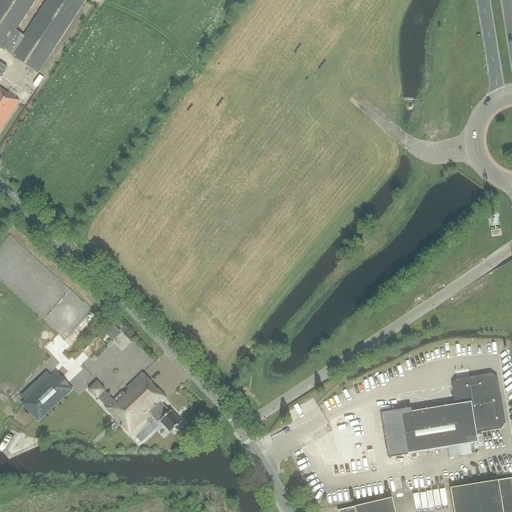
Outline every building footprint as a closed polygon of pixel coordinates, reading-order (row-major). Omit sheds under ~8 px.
[(85,0),(46,0),(23,36),(15,31),(35,0),(0,0),(0,43),(40,69),(85,0)] [(22,22),(28,27),(43,5),(37,1),(22,22)] [(0,130),(19,102),(0,89),(0,130)] [(104,333),(111,340),(120,332),(111,323),(107,326),(109,329),(104,333)] [(123,351),(134,342),(124,331),(114,341),(123,351)] [(92,356),(106,343),(99,336),(85,349),(92,356)] [(98,382),(88,391),(96,399),(98,398),(106,407),(105,407),(129,434),(152,413),(160,421),(158,423),(174,440),(188,427),(172,410),(170,412),(162,404),(166,400),(142,374),(115,400),(98,382)] [(401,414),(382,417),(388,458),(407,454),(408,454),(448,448),(449,457),(471,454),(470,444),(477,443),(476,433),(500,429),(504,423),(497,378),(491,374),(456,380),(452,386),(455,405),(401,414)] [(37,418),(68,389),(56,375),(24,404),(37,418)] [(511,511),(511,478),(450,489),(453,511),(511,511)] [(394,511),(392,499),(338,511),(394,511)]
